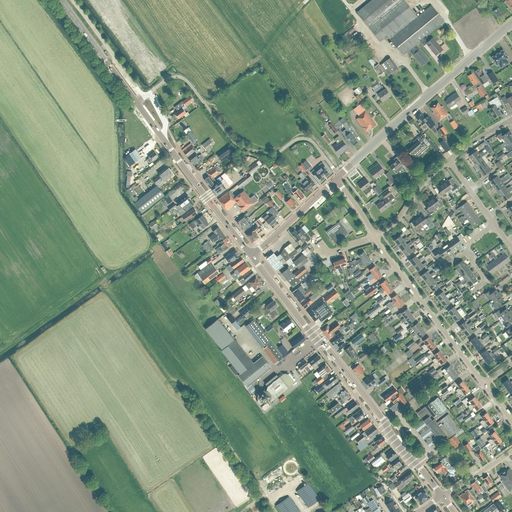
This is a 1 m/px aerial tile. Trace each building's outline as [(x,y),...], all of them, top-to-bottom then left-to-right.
[(431,5),(417,16),(403,0),(370,0),(356,12),(380,41),(386,36),(402,55),(408,50),(422,66),(429,59),(416,45),(420,41),(423,46),(426,43),(436,55),(442,50),(432,37),(429,40),(426,36),(444,21),(431,5)] [(355,26),(344,33),(348,40),(359,33),(355,26)] [(508,57),(503,50),(492,57),(496,64),(502,60),(505,64),(508,62),(506,58),(508,57)] [(355,58),(353,54),(345,60),(348,64),(355,58)] [(380,65),(388,76),(398,68),(390,57),(380,65)] [(373,67),(377,64),(372,58),(368,60),(373,67)] [(378,63),(377,64),(373,67),(378,75),(384,72),(378,63)] [(482,75),(478,69),(473,72),(482,85),(488,80),(484,74),(482,75)] [(493,71),(487,75),(493,84),(499,80),(493,71)] [(487,93),(479,81),(473,73),(468,76),(471,79),(470,80),(474,85),(476,83),(478,86),(476,88),(482,96),(487,93)] [(382,100),(390,95),(385,88),(384,89),(381,85),(373,91),(376,95),(377,94),(382,100)] [(353,91),(356,95),(355,96),(358,101),(366,95),(359,86),(353,91)] [(456,102),(461,99),(457,92),(447,98),(448,99),(445,101),(450,108),(457,103),(456,102)] [(182,101),(174,107),(176,110),(177,111),(174,113),(178,118),(183,115),(185,117),(189,114),(187,112),(186,113),(183,109),(186,107),(185,106),(193,100),(192,98),(190,95),(182,101)] [(508,102),(511,108),(511,95),(507,99),(505,96),(501,98),(505,104),(508,102)] [(488,113),(488,114),(489,117),(491,118),(494,116),(495,118),(501,114),(498,108),(499,108),(498,106),(501,104),(497,97),(493,100),(489,102),(491,104),(492,107),(489,109),(491,111),(488,113)] [(441,107),(438,102),(431,107),(434,112),(433,113),(439,121),(445,116),(445,115),(448,113),(442,106),(441,107)] [(467,112),(469,111),(466,106),(461,110),(464,114),(467,112)] [(359,117),(356,119),(365,131),(370,127),(371,128),(376,125),(373,120),(365,110),(358,115),(359,117)] [(336,111),(331,115),(335,121),(340,117),(336,111)] [(421,112),(416,117),(422,124),(425,122),(430,128),(434,125),(435,124),(430,118),(428,115),(425,118),(421,112)] [(451,120),(456,127),(460,124),(456,117),(451,120)] [(329,120),(326,123),(328,125),(327,125),(333,133),(337,131),(329,120)] [(345,122),(342,124),(346,129),(342,131),(345,136),(351,143),(356,140),(354,137),(357,135),(349,126),(345,122)] [(437,131),(441,136),(441,137),(448,132),(443,126),(437,131)] [(505,129),(502,132),(497,136),(500,140),(503,138),(505,142),(511,136),(511,133),(510,130),(507,132),(505,129)] [(190,130),(185,134),(192,142),(196,139),(190,130)] [(422,133),(413,141),(415,144),(408,150),(414,157),(422,150),(419,148),(422,145),(422,144),(424,142),(426,145),(430,142),(422,133)] [(321,136),(327,144),(330,141),(324,134),(321,136)] [(342,139),(341,140),(338,136),(334,139),(337,143),(343,151),(348,147),(342,139)] [(214,144),(210,140),(209,138),(201,145),(206,150),(211,146),(214,144)] [(439,143),(446,152),(450,149),(444,139),(439,143)] [(485,141),(481,144),(482,146),(486,151),(487,151),(490,148),(486,143),(485,141)] [(191,143),(182,149),(187,156),(196,150),(191,143)] [(343,151),(337,143),(332,147),(338,155),(343,151)] [(217,155),(221,160),(232,152),(228,147),(217,155)] [(475,148),(468,154),(469,156),(473,161),(484,152),(483,150),(479,153),(477,150),(475,148)] [(141,157),(135,149),(128,154),(134,162),(141,157)] [(158,156),(154,151),(148,156),(149,158),(147,159),(149,163),(152,161),(158,156)] [(485,154),(484,152),(473,161),(476,166),(484,160),(482,157),(485,154)] [(196,154),(189,159),(194,166),(204,158),(201,154),(198,156),(196,154)] [(399,163),(401,160),(397,156),(392,160),(394,162),(389,166),(393,171),(401,164),(399,163)] [(306,169),(311,166),(306,160),(301,164),(306,169)] [(486,163),(484,160),(476,166),(480,171),(491,162),(490,160),(486,163)] [(246,170),(247,171),(250,174),(259,167),(255,162),(246,170)] [(324,165),(322,162),(310,172),(313,175),(314,174),(319,179),(327,171),(323,166),(324,165)] [(491,162),(480,171),(483,176),(491,170),(489,167),(493,164),(491,162)] [(407,163),(404,165),(413,178),(416,175),(407,163)] [(209,176),(204,179),(210,188),(217,183),(214,178),(222,172),(217,165),(207,172),(209,176)] [(379,165),(369,172),(374,178),(384,171),(379,165)] [(136,196),(132,199),(135,203),(134,203),(142,212),(164,195),(158,188),(175,175),(167,166),(161,171),(160,170),(158,171),(158,173),(159,175),(152,181),(156,185),(138,199),(136,196)] [(492,179),(490,181),(493,186),(505,178),(503,176),(500,179),(497,176),(499,174),(497,171),(491,176),(492,179)] [(388,172),(385,174),(384,174),(388,180),(386,182),(389,185),(394,181),(388,172)] [(252,178),(249,174),(241,181),(244,184),(248,181),(252,178)] [(223,179),(222,180),(219,176),(217,178),(219,182),(210,188),(216,195),(226,188),(225,188),(228,186),(223,179)] [(304,176),(301,178),(310,188),(315,184),(309,177),(307,179),(304,176)] [(310,188),(301,178),(298,181),(302,184),(300,186),(306,192),(310,188)] [(369,184),(364,178),(357,183),(365,194),(370,190),(369,190),(372,188),(376,194),(380,191),(376,185),(375,185),(373,182),(370,185),(369,184)] [(506,180),(505,178),(493,186),(497,191),(505,185),(502,182),(506,180)] [(450,189),(452,191),(458,187),(454,181),(450,184),(447,179),(442,183),(447,191),(450,189)] [(381,192),(383,191),(376,182),(375,183),(381,192)] [(287,183),(283,186),(289,192),(292,190),(287,183)] [(447,191),(442,183),(437,187),(440,192),(438,193),(442,198),(446,195),(445,193),(447,191)] [(505,185),(497,191),(500,196),(511,188),(510,186),(507,188),(505,185)] [(134,191),(131,186),(126,190),(130,196),(135,193),(135,194),(136,194),(135,192),(135,193),(134,191)] [(511,187),(511,188),(500,196),(504,201),(511,195),(509,192),(511,190),(511,187)] [(299,200),(304,196),(297,189),(293,192),(299,200)] [(283,197),(279,192),(277,190),(274,193),(279,200),(283,197)] [(380,201),(377,203),(376,205),(381,212),(391,204),(389,201),(394,197),(388,190),(378,198),(380,201)] [(235,198),(230,191),(218,199),(226,209),(235,202),(243,211),(253,203),(249,198),(244,191),(235,198)] [(267,193),(259,198),(262,202),(265,200),(266,201),(270,198),(267,193)] [(167,194),(163,198),(168,204),(172,201),(169,197),(168,196),(167,195),(167,194)] [(174,203),(168,208),(170,211),(173,208),(175,207),(177,210),(190,200),(189,199),(190,198),(187,195),(177,203),(179,206),(176,206),(176,205),(174,203)] [(253,195),(249,198),(253,203),(253,204),(258,201),(253,195)] [(291,207),(295,203),(294,202),(290,197),(290,198),(288,195),(286,197),(288,199),(285,202),(288,204),(291,207)] [(437,195),(435,197),(434,196),(429,200),(435,208),(437,206),(439,208),(444,204),(437,195)] [(190,200),(177,210),(178,210),(179,211),(180,211),(183,209),(185,211),(193,204),(190,200)] [(429,200),(425,203),(424,204),(427,208),(425,210),(429,215),(433,212),(432,210),(435,208),(429,200)] [(462,212),(470,206),(466,201),(458,207),(459,207),(456,209),(457,211),(460,209),(462,212)] [(267,214),(263,218),(265,221),(266,221),(270,226),(276,220),(274,218),(277,216),(275,214),(278,212),(272,206),(270,209),(273,212),(271,213),(273,215),(272,216),(270,217),(267,214)] [(464,215),(462,216),(459,219),(460,221),(473,211),(470,206),(462,212),(464,215)] [(194,208),(190,211),(182,216),(185,221),(192,216),(193,216),(195,215),(194,214),(197,213),(194,208)] [(473,211),(460,221),(462,223),(467,219),(469,222),(477,216),(473,211)] [(244,214),(236,221),(239,225),(248,218),(244,214)] [(422,225),(424,228),(431,222),(428,217),(426,219),(422,214),(417,218),(422,225)] [(195,220),(195,221),(198,225),(199,224),(202,228),(208,224),(204,219),(205,218),(202,215),(195,220)] [(477,216),(469,222),(471,224),(468,226),(469,228),(472,226),(480,221),(477,216)] [(248,218),(239,225),(242,229),(251,223),(248,218)] [(417,218),(412,222),(415,226),(413,228),(417,233),(421,230),(420,228),(422,225),(417,218)] [(339,221),(326,231),(334,243),(348,233),(339,221)] [(253,229),(246,234),(252,242),(258,237),(256,235),(257,234),(255,232),(259,228),(256,225),(252,228),(253,229)] [(218,227),(213,231),(214,233),(209,237),(212,242),(218,238),(220,240),(225,236),(218,227)] [(295,229),(290,233),(297,241),(300,239),(303,242),(305,240),(307,241),(310,238),(306,233),(301,227),(297,231),(297,232),(295,229)] [(400,235),(394,240),(397,245),(404,240),(404,241),(408,238),(406,236),(403,239),(400,235)] [(457,248),(462,244),(457,236),(454,238),(451,235),(449,236),(457,248)] [(450,241),(447,243),(452,251),(457,248),(449,236),(447,237),(450,241)] [(231,245),(226,237),(219,242),(222,245),(215,249),(218,254),(231,245)] [(404,240),(397,245),(401,250),(408,245),(408,246),(412,243),(410,241),(407,244),(404,241),(404,240)] [(208,248),(209,250),(213,248),(208,241),(204,243),(208,248)] [(441,241),(439,243),(447,255),(452,251),(447,243),(444,245),(441,241)] [(290,243),(284,248),(283,248),(280,255),(283,259),(288,266),(292,262),(289,258),(297,252),(290,243)] [(437,250),(433,253),(436,258),(440,255),(442,258),(447,255),(439,243),(437,244),(440,248),(437,250)] [(408,245),(401,250),(405,256),(411,251),(412,251),(416,248),(414,246),(411,249),(408,246),(408,245)] [(293,262),(293,263),(292,262),(288,266),(287,267),(287,268),(281,273),(287,280),(294,288),(310,273),(303,266),(302,265),(308,260),(304,256),(310,251),(307,247),(301,252),(303,254),(293,262)] [(377,258),(382,255),(377,247),(372,250),(377,258)] [(169,248),(166,251),(165,252),(169,257),(173,254),(169,248)] [(230,253),(225,257),(226,258),(229,262),(234,258),(235,260),(240,256),(235,249),(230,253)] [(510,260),(504,252),(502,250),(500,251),(502,254),(500,256),(505,264),(510,260)] [(352,261),(348,262),(350,267),(351,268),(358,263),(367,256),(363,251),(358,255),(361,259),(360,260),(359,259),(356,261),(353,263),(352,261)] [(273,253),(266,259),(276,271),(283,266),(280,262),(283,259),(280,255),(279,254),(278,255),(276,256),(273,253)] [(493,253),(491,254),(493,257),(495,259),(500,267),(505,264),(500,256),(497,258),(495,255),(493,253)] [(240,256),(230,264),(233,268),(244,261),(240,256)] [(367,256),(358,263),(360,266),(362,264),(364,266),(366,265),(371,261),(367,256)] [(419,261),(420,261),(423,259),(422,257),(418,259),(415,256),(409,260),(413,266),(419,261)] [(344,258),(338,260),(343,273),(345,273),(343,265),(346,264),(344,258)] [(495,259),(490,263),(496,271),(500,267),(495,259)] [(338,260),(332,262),(335,268),(338,267),(341,274),(343,273),(338,260)] [(466,265),(462,260),(454,266),(457,269),(453,272),(454,273),(466,265)] [(419,261),(413,266),(417,271),(423,266),(423,267),(427,264),(426,262),(422,264),(420,261),(419,261)] [(211,262),(208,265),(197,273),(204,283),(207,281),(209,280),(219,273),(211,262)] [(234,272),(231,275),(235,280),(236,279),(238,277),(250,269),(245,262),(233,271),(234,272)] [(496,271),(490,263),(487,265),(485,262),(483,263),(485,266),(491,274),(496,271)] [(371,272),(367,276),(368,278),(378,270),(374,265),(369,269),(371,272)] [(466,265),(454,273),(456,275),(459,273),(461,276),(469,270),(466,265)] [(243,277),(239,281),(241,284),(246,281),(254,274),(251,270),(243,277)] [(378,270),(368,278),(369,280),(374,276),(377,279),(382,275),(378,270)] [(469,270),(461,276),(464,279),(460,281),(461,283),(473,275),(469,270)] [(427,271),(420,275),(424,281),(431,276),(435,274),(434,273),(433,272),(430,274),(427,271)] [(303,280),(303,281),(306,285),(316,277),(312,273),(303,280)] [(219,275),(213,280),(216,283),(222,279),(219,275)] [(473,275),(461,283),(463,285),(466,282),(469,286),(476,280),(473,275)] [(248,282),(245,285),(248,289),(252,286),(255,290),(262,284),(256,276),(248,282)] [(433,279),(431,276),(424,281),(428,286),(435,281),(439,279),(437,277),(433,279)] [(221,280),(218,282),(220,284),(222,283),(225,286),(230,283),(225,277),(221,280)] [(380,287),(378,289),(380,292),(389,284),(385,279),(380,283),(382,286),(380,287)] [(408,289),(403,281),(398,284),(403,292),(408,289)] [(435,281),(428,286),(432,291),(438,286),(439,287),(442,284),(441,282),(437,285),(435,281)] [(389,284),(380,292),(381,294),(384,292),(383,291),(385,290),(387,294),(393,290),(389,284)] [(309,288),(305,291),(300,285),(292,292),(299,302),(312,292),(309,288)] [(246,292),(242,287),(232,295),(236,300),(246,292)] [(327,303),(338,295),(334,290),(323,298),(327,303)] [(490,290),(485,294),(488,298),(490,297),(492,300),(501,294),(499,292),(498,293),(496,290),(492,293),(490,290)] [(446,296),(447,297),(450,294),(449,293),(445,295),(442,291),(436,296),(440,301),(446,296)] [(300,302),(304,308),(312,302),(311,300),(318,295),(316,292),(309,297),(308,296),(300,302)] [(346,295),(351,301),(354,299),(350,292),(346,295)] [(390,301),(385,304),(388,308),(389,306),(400,299),(396,294),(391,298),(393,300),(390,302),(390,301)] [(494,303),(492,304),(495,309),(501,305),(499,302),(503,300),(501,297),(502,296),(501,294),(492,300),(494,303)] [(449,300),(447,297),(446,296),(440,301),(444,306),(450,302),(454,300),(453,298),(449,300)] [(400,299),(389,306),(391,308),(396,304),(398,308),(403,304),(400,299)] [(479,305),(474,299),(469,303),(474,309),(479,305)] [(266,306),(267,307),(265,308),(268,312),(270,311),(273,308),(277,306),(276,305),(277,305),(275,303),(273,300),(266,306)] [(321,321),(332,312),(322,300),(311,308),(311,309),(307,312),(314,321),(318,318),(321,321)] [(242,309),(239,304),(233,308),(237,314),(240,312),(239,310),(242,309)] [(371,309),(373,312),(381,307),(378,304),(371,309)] [(241,315),(235,320),(239,324),(245,319),(244,318),(252,311),(248,306),(239,313),(241,315)] [(457,311),(458,312),(461,309),(460,308),(456,310),(453,306),(447,311),(451,316),(457,311)] [(270,311),(268,312),(265,314),(270,320),(278,314),(273,308),(270,311)] [(404,318),(411,313),(407,308),(400,313),(396,315),(398,317),(401,315),(404,318)] [(254,317),(260,312),(258,309),(252,314),(254,317)] [(502,318),(511,312),(510,310),(508,312),(506,309),(502,311),(500,309),(495,313),(498,317),(500,316),(502,318)] [(474,310),(469,314),(467,316),(470,319),(477,314),(474,310)] [(460,315),(458,312),(457,311),(451,316),(455,321),(461,317),(465,314),(464,313),(460,315)] [(505,321),(502,323),(506,327),(511,324),(509,321),(511,318),(511,317),(511,315),(511,314),(511,313),(511,312),(502,318),(505,321)] [(404,318),(400,320),(402,322),(405,320),(408,323),(415,318),(411,313),(404,318)] [(295,325),(288,317),(280,324),(279,325),(282,329),(281,331),(283,334),(286,332),(295,325)] [(222,350),(234,340),(217,319),(205,329),(222,350)] [(282,357),(270,341),(254,319),(245,326),(261,347),(274,364),(282,357)] [(471,322),(467,324),(465,321),(458,326),(462,331),(469,326),(469,327),(473,324),(471,322)] [(415,332),(421,327),(417,322),(411,327),(410,326),(407,329),(408,331),(412,328),(414,332),(415,332)] [(321,330),(325,334),(328,339),(334,334),(332,332),(340,326),(337,323),(330,328),(328,325),(321,330)] [(469,326),(462,331),(466,336),(472,332),(473,332),(476,329),(475,327),(471,330),(469,327),(469,326)] [(415,332),(414,332),(411,334),(412,336),(416,334),(419,337),(425,332),(421,327),(415,332)] [(375,340),(379,337),(373,330),(370,333),(375,340)] [(345,338),(339,332),(329,340),(333,344),(336,342),(337,343),(337,344),(340,348),(345,343),(342,340),(345,338)] [(400,333),(397,335),(393,338),(396,342),(402,337),(400,333)] [(305,339),(302,334),(290,343),(294,348),(305,339)] [(361,334),(351,341),(353,344),(354,346),(364,338),(361,334)] [(423,348),(432,341),(428,336),(423,340),(426,344),(425,345),(424,344),(421,346),(423,348)] [(480,338),(478,339),(476,336),(470,341),(473,345),(481,340),(480,338)] [(234,340),(222,350),(221,350),(240,374),(238,375),(247,386),(266,371),(269,369),(269,368),(271,367),(262,356),(253,363),(234,340)] [(408,348),(411,346),(415,343),(413,340),(406,346),(408,348)] [(481,340),(473,345),(477,350),(483,346),(481,343),(482,342),(481,340)] [(436,346),(432,341),(423,348),(424,350),(427,348),(426,347),(427,346),(430,350),(436,346)] [(288,352),(282,344),(276,348),(282,356),(288,352)] [(350,345),(344,350),(351,358),(357,354),(350,345)] [(413,354),(409,349),(404,353),(408,358),(413,354)] [(366,350),(361,354),(358,357),(361,360),(369,354),(366,350)] [(433,362),(442,355),(439,350),(433,354),(436,358),(435,359),(435,358),(432,360),(433,362)] [(490,352),(488,353),(486,350),(480,354),(484,359),(490,355),(491,353),(490,352)] [(491,353),(490,355),(484,359),(487,364),(493,359),(491,357),(493,356),(491,353)] [(416,364),(426,357),(424,354),(414,361),(416,364)] [(318,355),(309,362),(314,369),(318,366),(316,364),(322,360),(321,359),(320,358),(318,355)] [(446,360),(442,355),(433,362),(435,364),(438,362),(437,361),(438,360),(441,364),(446,360)] [(297,365),(299,368),(300,370),(304,367),(308,364),(304,359),(297,365)] [(325,364),(319,368),(320,369),(317,371),(320,375),(315,380),(319,384),(324,380),(322,377),(326,374),(330,371),(325,364)] [(363,371),(360,366),(358,364),(352,369),(357,376),(363,371)] [(444,377),(454,370),(449,364),(444,369),(447,372),(446,373),(443,375),(444,377)] [(425,379),(436,371),(433,367),(427,372),(425,371),(421,374),(425,379)] [(454,370),(444,377),(446,379),(449,377),(448,376),(449,375),(452,379),(458,375),(454,370)] [(431,375),(425,379),(424,380),(427,384),(430,383),(431,385),(435,384),(432,381),(436,378),(434,376),(438,374),(436,371),(431,375)] [(265,384),(267,386),(265,393),(263,392),(262,393),(261,394),(260,394),(260,397),(260,398),(257,401),(264,410),(270,405),(268,403),(287,387),(294,382),(288,374),(283,373),(279,377),(278,377),(276,375),(265,384)] [(364,381),(368,387),(373,383),(373,384),(377,380),(374,377),(372,374),(368,377),(364,381)] [(338,380),(334,375),(324,382),(324,381),(314,389),(317,393),(324,388),(323,387),(326,384),(328,387),(338,380)] [(385,376),(384,377),(377,382),(380,386),(386,380),(387,379),(385,376)] [(508,379),(502,383),(506,388),(511,383),(511,380),(510,382),(508,379)] [(457,392),(465,385),(462,381),(457,384),(460,388),(459,389),(458,388),(455,390),(457,392)] [(338,383),(325,393),(329,399),(337,393),(341,397),(341,398),(339,400),(341,403),(343,401),(344,401),(350,396),(344,388),(343,390),(342,389),(342,388),(338,383)] [(469,390),(465,385),(457,392),(458,394),(461,392),(460,391),(461,390),(464,394),(469,390)] [(394,388),(382,397),(386,401),(390,398),(391,399),(393,403),(397,400),(401,405),(406,401),(401,395),(404,392),(400,387),(397,390),(398,392),(397,392),(394,388)] [(423,420),(415,426),(430,445),(438,439),(445,434),(448,437),(460,428),(448,413),(449,412),(437,397),(430,402),(425,406),(417,413),(423,420)] [(469,408),(477,401),(474,397),(469,400),(472,404),(471,405),(470,404),(467,406),(469,408)] [(332,414),(341,407),(337,401),(328,408),(332,414)] [(358,406),(354,401),(346,407),(350,412),(358,406)] [(481,406),(477,401),(469,408),(470,410),(473,408),(472,407),(473,406),(476,410),(481,406)] [(345,409),(343,406),(332,414),(335,417),(345,409)] [(364,414),(361,410),(353,416),(352,415),(348,418),(351,422),(355,419),(356,420),(358,418),(360,419),(361,418),(361,417),(364,414)] [(479,422),(481,424),(489,417),(486,412),(481,416),(484,420),(483,421),(482,420),(479,422)] [(465,422),(473,417),(470,414),(463,419),(465,422)] [(493,422),(489,417),(481,424),(482,426),(485,424),(484,423),(485,422),(488,426),(493,422)] [(368,419),(360,425),(360,426),(363,429),(363,430),(372,424),(368,419)] [(342,424),(340,425),(339,426),(345,435),(352,430),(351,429),(348,431),(345,428),(342,424)] [(378,431),(373,425),(365,431),(369,438),(378,431)] [(455,434),(454,435),(449,439),(452,443),(457,440),(455,437),(463,431),(460,428),(454,433),(455,434)] [(487,440),(489,442),(497,436),(494,431),(489,435),(492,439),(491,440),(490,438),(487,440)] [(364,439),(366,438),(363,433),(355,439),(359,444),(356,445),(360,451),(368,445),(364,439)] [(386,441),(382,436),(375,441),(377,443),(373,446),(375,449),(379,446),(379,447),(380,446),(381,447),(383,446),(382,444),(386,441)] [(501,441),(497,436),(489,442),(490,444),(493,442),(492,441),(493,441),(496,444),(501,441)] [(485,444),(484,443),(480,437),(475,441),(481,447),(485,444)] [(467,452),(468,451),(472,449),(467,443),(463,446),(467,452)] [(485,458),(480,450),(481,449),(478,444),(473,448),(476,452),(474,453),(480,461),(485,458)] [(392,449),(385,454),(390,461),(397,456),(392,449)] [(365,458),(369,462),(374,458),(371,454),(365,458)] [(370,462),(375,468),(384,460),(380,454),(370,462)] [(396,472),(405,466),(402,462),(399,458),(390,464),(396,472)] [(450,465),(447,461),(445,458),(444,458),(440,461),(433,467),(433,469),(434,470),(435,470),(437,473),(438,472),(438,473),(440,471),(442,472),(442,471),(443,473),(447,470),(446,470),(448,469),(450,472),(453,472),(457,469),(455,466),(451,466),(449,467),(448,466),(450,465)] [(509,492),(511,489),(511,471),(509,468),(506,470),(505,469),(498,475),(502,480),(501,481),(509,492)] [(398,490),(404,485),(408,482),(407,481),(413,476),(410,472),(399,479),(399,480),(394,484),(398,490)] [(488,485),(492,482),(488,475),(483,479),(488,485)] [(482,490),(475,481),(471,484),(477,492),(475,493),(478,497),(484,493),(482,490)] [(308,507),(319,499),(308,482),(296,491),(308,507)] [(387,486),(390,490),(391,490),(395,487),(392,482),(387,486)] [(385,491),(382,485),(376,488),(380,494),(385,491)] [(371,486),(369,488),(376,499),(379,497),(371,486)] [(416,498),(420,504),(430,497),(423,489),(413,496),(415,499),(416,498)] [(475,500),(467,489),(459,496),(464,503),(465,502),(467,506),(475,500)] [(403,500),(405,502),(412,498),(408,493),(406,494),(404,492),(400,494),(402,497),(399,499),(399,501),(400,502),(403,500)] [(501,496),(498,492),(490,498),(493,502),(501,496)] [(299,511),(288,496),(275,505),(279,511),(299,511)] [(482,511),(481,511),(491,511),(497,508),(500,511),(505,508),(499,499),(494,503),(490,506),(482,511)] [(372,500),(367,503),(369,507),(372,511),(380,511),(378,508),(372,500)] [(393,500),(386,505),(390,511),(396,511),(399,510),(397,507),(397,506),(395,503),(395,504),(393,500)]
